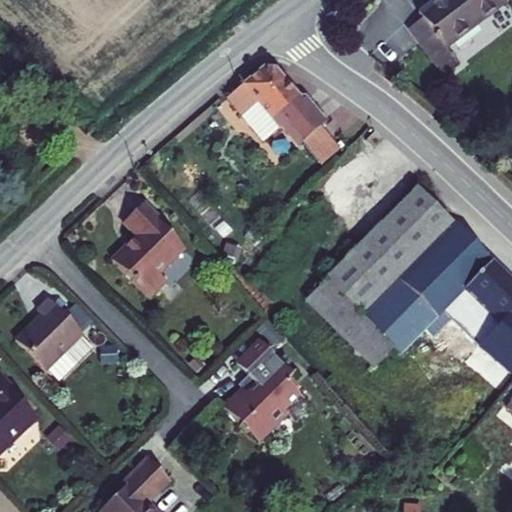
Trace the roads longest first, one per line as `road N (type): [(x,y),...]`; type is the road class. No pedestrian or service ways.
road 1 (tertiary): [(278,19),(137,132),(31,234)]
road 2 (tertiary): [(511,224),(278,19)]
road 3 (residential): [(31,234),(196,404)]
